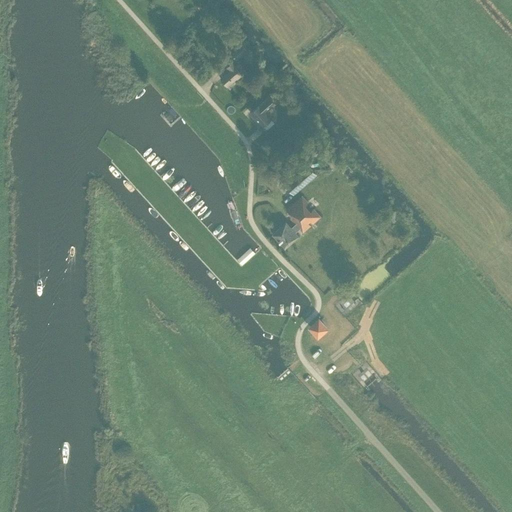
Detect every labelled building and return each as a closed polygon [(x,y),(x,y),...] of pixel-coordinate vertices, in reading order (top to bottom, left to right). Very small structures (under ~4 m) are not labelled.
[(246,49),(241,44),(231,54),(236,59),(246,49)] [(238,78),(243,74),(233,62),(228,66),(231,70),(221,78),(227,85),(238,77),(238,78)] [(273,100),(270,96),(252,112),(262,124),(272,116),(264,107),(273,100)] [(311,168),(288,187),(295,194),(317,175),(311,168)] [(304,231),(321,216),(303,196),(287,210),(292,215),(290,216),(296,223),(292,227),(286,221),(273,233),(285,246),(299,235),(296,232),(300,228),(304,231)] [(326,327),(318,318),(310,326),(318,334),(326,327)]
